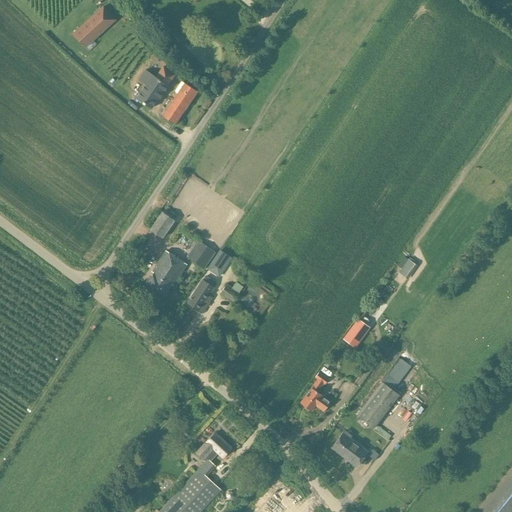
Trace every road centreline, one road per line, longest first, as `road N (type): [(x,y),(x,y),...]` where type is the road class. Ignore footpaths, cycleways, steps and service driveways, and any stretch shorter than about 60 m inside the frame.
road 1 (unclassified): [(107,266),(284,0)]
road 2 (residential): [(338,511),(271,434),(182,359)]
